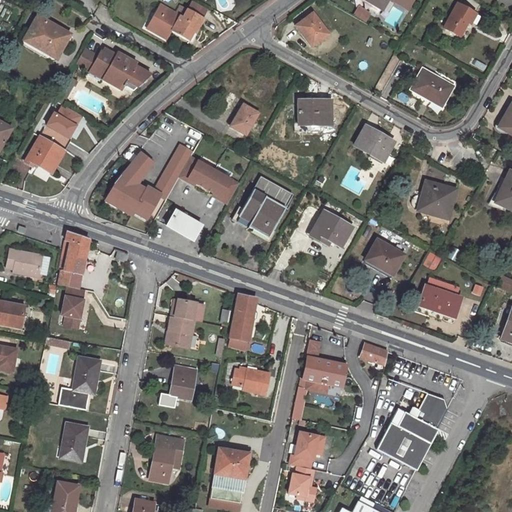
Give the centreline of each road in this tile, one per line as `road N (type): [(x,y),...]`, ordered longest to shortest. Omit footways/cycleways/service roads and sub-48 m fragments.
road 1 (residential): [(247,32),(442,138),(468,122),(511,46)]
road 2 (residential): [(150,251),(101,511)]
road 3 (tertiary): [(150,251),(361,325)]
road 4 (unknown): [(311,308),(270,511)]
road 5 (residential): [(61,217),(112,140),(187,71)]
road 6 (residential): [(414,511),(488,369)]
road 7 (residential): [(361,325),(351,352),(368,403),(341,466)]
road 8 (tertiary): [(361,325),(488,369)]
